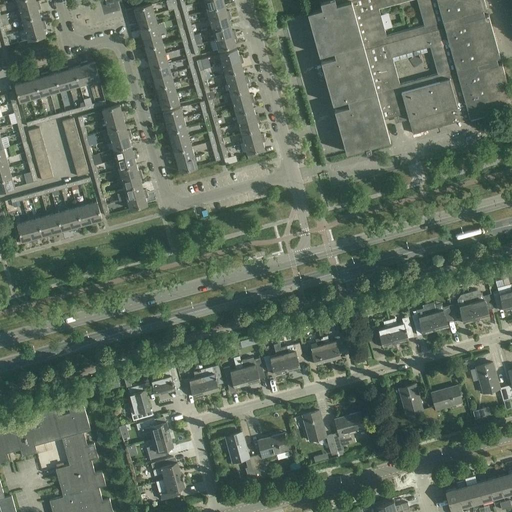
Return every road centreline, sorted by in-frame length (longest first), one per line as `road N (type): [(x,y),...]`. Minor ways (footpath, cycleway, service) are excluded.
road 1 (tertiary): [(0,366),(511,225)]
road 2 (unclassified): [(217,511),(196,432),(201,420),(511,334)]
road 3 (residential): [(294,174),(176,205),(165,198),(123,40),(69,37),(58,0)]
road 4 (tertiary): [(302,260),(0,345)]
road 5 (tertiary): [(511,201),(302,260)]
road 6 (residential): [(246,0),(294,174)]
road 7 (residential): [(416,463),(266,505)]
